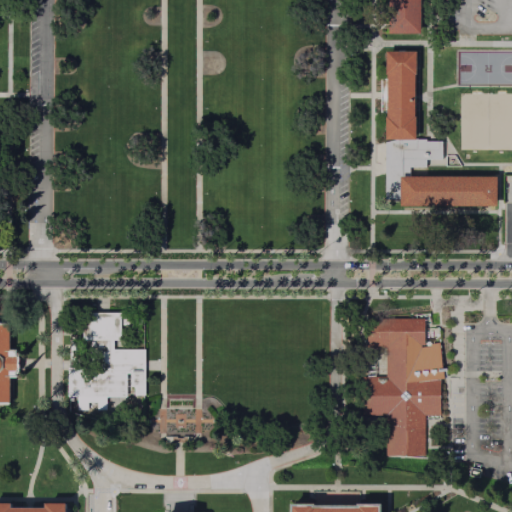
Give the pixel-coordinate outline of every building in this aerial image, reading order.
[(420,0),(420,34),(388,34),(388,0),(420,0)] [(384,51),(384,78),(379,78),(379,95),(379,113),(384,113),(384,169),(384,199),(400,199),(400,206),(496,206),(496,176),(408,176),(408,167),(424,167),(424,160),(441,160),(441,141),(424,141),(424,139),(415,139),(415,51),(384,51)] [(120,312),(120,340),(112,340),(112,349),(144,349),(144,395),(133,395),(133,386),(129,386),(129,374),(125,374),(125,397),(105,397),(105,410),(96,410),(96,402),(86,402),(86,410),(76,410),(76,397),(66,397),(66,368),(90,367),(90,340),(81,340),(81,313),(100,312),(120,312)] [(423,318),(423,345),(438,343),(442,379),(438,379),(438,415),(423,415),(424,456),(384,456),(385,415),(361,415),(360,377),(385,376),(384,347),(366,347),(366,319),(423,318)] [(0,404),(0,323),(8,323),(8,350),(18,350),(18,363),(18,377),(8,377),(8,404),(0,404)] [(0,503),(0,511),(66,511),(66,503),(45,503),(45,508),(28,508),(12,507),(12,503),(0,503)]
